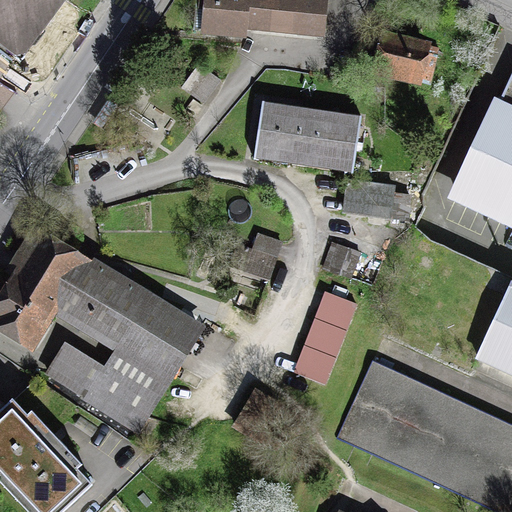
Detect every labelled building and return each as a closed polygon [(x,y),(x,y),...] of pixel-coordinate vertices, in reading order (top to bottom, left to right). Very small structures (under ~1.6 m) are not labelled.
[(0,0),(0,43),(15,54),(15,57),(21,62),(25,56),(24,53),(64,0),(0,0)] [(251,23),(253,0),(201,0),(201,5),(206,6),(203,31),(244,35),(245,23),(251,23)] [(326,0),(253,0),(251,23),(324,30),(326,0)] [(382,35),(374,71),(430,84),(439,48),(382,35)] [(182,88),(203,103),(219,80),(199,65),(182,88)] [(511,219),(511,74),(457,194),(511,219)] [(262,102),(255,152),(354,167),(360,124),(284,113),(285,107),(262,102)] [(344,212),(390,219),(394,188),(348,181),(344,212)] [(257,234),(252,249),(276,257),(281,242),(257,234)] [(85,398),(137,431),(200,330),(45,235),(0,307),(0,325),(29,343),(51,306),(56,310),(60,303),(54,300),(64,284),(84,296),(70,318),(117,347),(102,372),(64,348),(49,373),(87,397),(85,398)] [(333,244),(325,269),(351,279),(360,254),(333,244)] [(252,250),(245,269),(269,277),(276,258),(252,250)] [(511,387),(511,287),(509,286),(471,369),(511,387)] [(298,374),(325,385),(356,304),(329,293),(319,321),(298,374)] [(511,511),(511,425),(372,361),(337,438),(496,511),(511,511)] [(0,412),(0,471),(38,511),(62,511),(91,485),(76,469),(81,465),(49,432),(77,406),(42,382),(17,406),(12,401),(5,407),(5,408),(0,412)] [(259,440),(279,407),(254,393),(235,425),(259,440)] [(303,423),(290,415),(284,426),(297,434),(303,423)]
